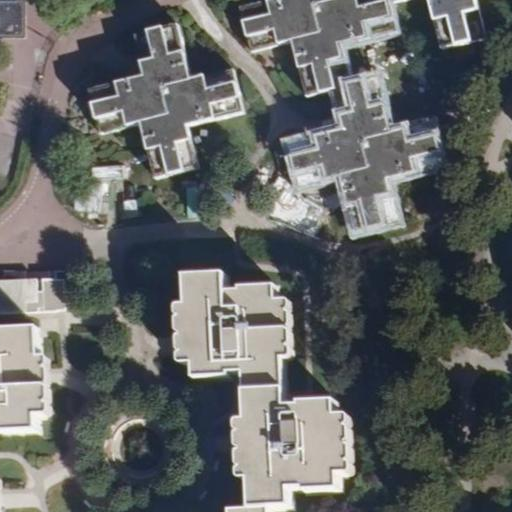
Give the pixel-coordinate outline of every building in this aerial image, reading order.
[(278,0),(241,9),(252,55),(295,45),(308,102),(335,95),(350,91),(340,49),(395,36),(388,7),(386,0),(278,0)] [(386,0),(388,7),(417,0),(430,0),(442,52),(485,42),(474,0),(386,0)] [(143,66),(146,79),(137,82),(88,93),(98,135),(142,124),(154,179),(196,169),(187,128),(242,116),(232,72),(190,83),(188,75),(177,28),(136,38),(143,66)] [(342,125),(345,136),(326,140),(292,147),(301,188),(345,178),(357,233),(400,223),(390,184),(450,171),(439,128),(391,140),(377,84),(350,91),(335,95),(342,125)] [(217,269),(174,271),(176,302),(168,303),(170,340),(170,344),(170,350),(171,362),(183,362),(184,376),(223,374),(223,372),(226,371),(229,371),(235,371),(235,388),(275,385),(279,385),(277,357),(290,356),(286,297),(272,297),(271,282),(232,284),(232,287),(221,287),(218,288),(217,269)] [(64,278),(0,281),(0,313),(66,310),(64,278)] [(45,324),(5,326),(6,344),(0,344),(0,425),(11,425),(11,430),(46,428),(45,411),(60,411),(58,386),(58,379),(58,370),(57,352),(46,352),(45,335),(45,324)] [(235,388),(234,388),(235,417),(226,417),(227,436),(227,438),(227,445),(229,477),(238,477),(240,507),(262,505),(280,504),(279,486),(293,485),(293,489),(332,487),(331,471),(347,470),(344,412),(327,413),(326,396),(315,397),(312,397),(310,397),(290,398),(290,402),(276,403),(275,385),(235,388)]
